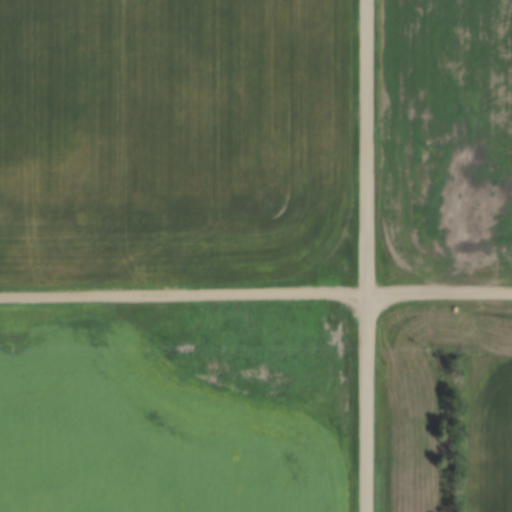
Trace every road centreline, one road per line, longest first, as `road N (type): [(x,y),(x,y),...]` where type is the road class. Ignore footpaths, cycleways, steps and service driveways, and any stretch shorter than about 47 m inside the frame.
road 1 (residential): [(363,511),(364,0)]
road 2 (track): [(364,286),(0,288)]
road 3 (residential): [(511,289),(364,286)]
